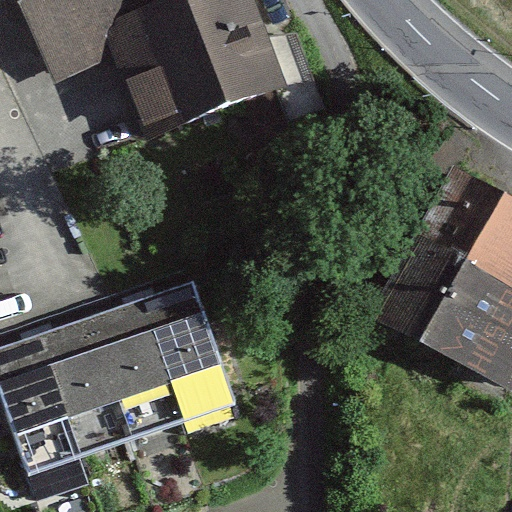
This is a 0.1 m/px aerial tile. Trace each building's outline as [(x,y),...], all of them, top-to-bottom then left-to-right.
[(105,32),(184,0),(14,0),(55,92),(117,64),(105,32)] [(286,95),(247,0),(184,0),(105,32),(117,64),(152,149),(286,95)] [(511,201),(456,172),(421,238),(511,286),(511,201)] [(511,286),(421,238),(375,319),(511,390),(511,286)] [(195,288),(140,307),(184,432),(238,414),(195,288)] [(140,307),(89,326),(132,450),(184,432),(140,307)] [(89,326),(42,342),(86,466),(132,450),(89,326)] [(42,342),(0,356),(0,395),(32,485),(86,466),(42,342)] [(84,511),(80,501),(59,509),(60,511),(84,511)]
